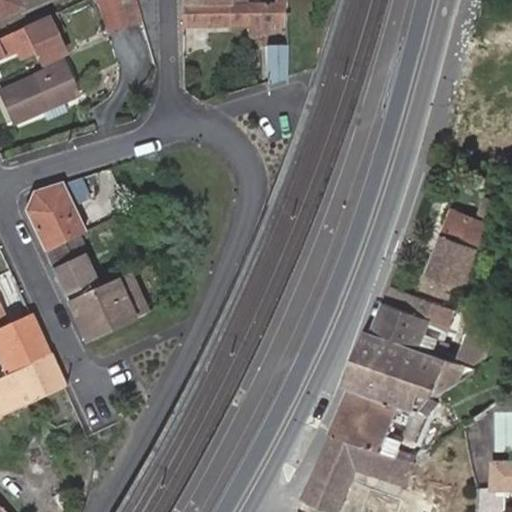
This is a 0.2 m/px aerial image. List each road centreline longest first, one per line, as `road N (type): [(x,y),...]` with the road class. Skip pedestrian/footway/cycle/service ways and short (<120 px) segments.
road 1 (primary): [(424,0),(349,258),(309,354),(222,511)]
road 2 (primary): [(249,511),(330,364),(368,273),(448,0)]
road 3 (residential): [(179,127),(216,131),(249,172),(252,198),(201,330),(102,511)]
road 4 (residential): [(0,183),(179,127)]
road 5 (residential): [(179,127),(168,0)]
